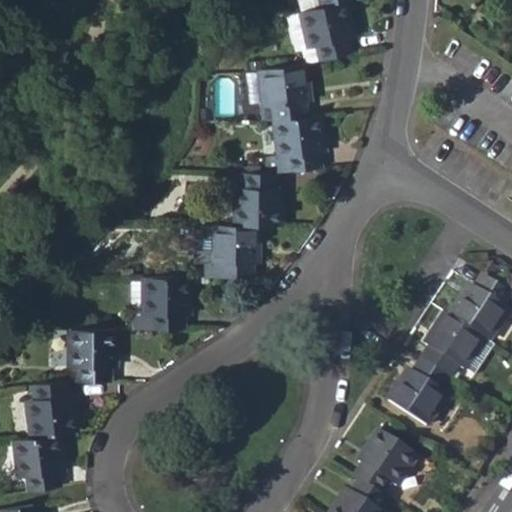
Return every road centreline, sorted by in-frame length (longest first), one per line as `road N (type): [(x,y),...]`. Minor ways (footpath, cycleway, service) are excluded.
road 1 (residential): [(340,237),(304,283),(250,329),(135,410),(118,436),(112,476),(120,511)]
road 2 (residential): [(267,511),(324,421),(338,266)]
road 3 (residential): [(413,0),(383,157)]
road 4 (residential): [(383,157),(511,242)]
